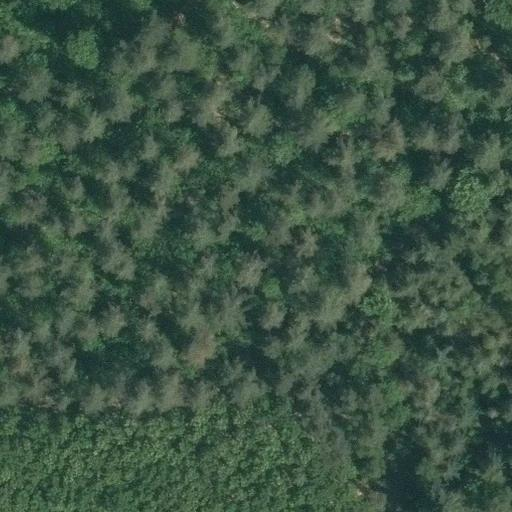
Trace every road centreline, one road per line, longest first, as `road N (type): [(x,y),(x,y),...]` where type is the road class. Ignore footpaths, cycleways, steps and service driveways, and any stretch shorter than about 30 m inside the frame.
road 1 (track): [(480,149),(339,316),(306,377),(0,402)]
road 2 (track): [(0,89),(511,153)]
